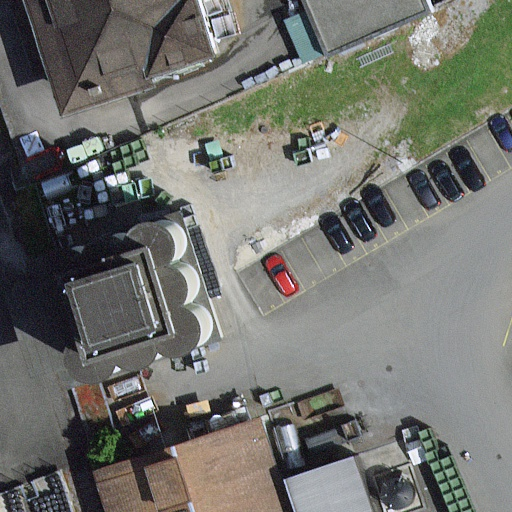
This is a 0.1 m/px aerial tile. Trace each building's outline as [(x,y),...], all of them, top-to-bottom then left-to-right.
[(46,0),(81,115),(235,70),(214,0),(46,0)] [(430,0),(317,0),(340,46),(432,2),(430,0)] [(189,185),(70,224),(112,350),(231,311),(189,185)] [(101,480),(112,511),(279,511),(253,430),(101,480)] [(309,511),(386,511),(388,511),(363,442),(294,467),(309,511)]
